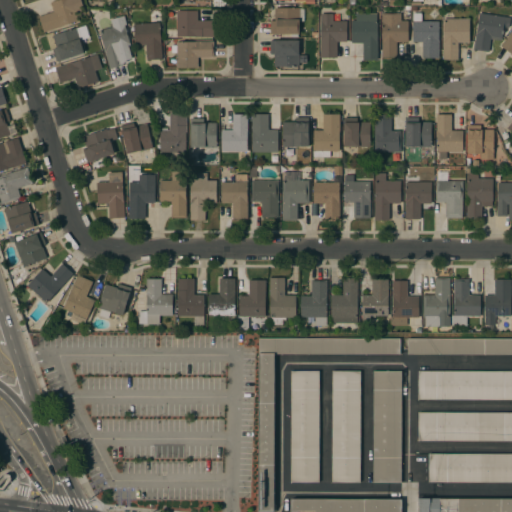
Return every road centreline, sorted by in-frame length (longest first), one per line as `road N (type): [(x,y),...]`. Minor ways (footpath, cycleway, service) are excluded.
road 1 (residential): [(486,91),(146,89),(40,123)]
road 2 (residential): [(511,249),(86,249)]
road 3 (residential): [(86,249),(2,0)]
